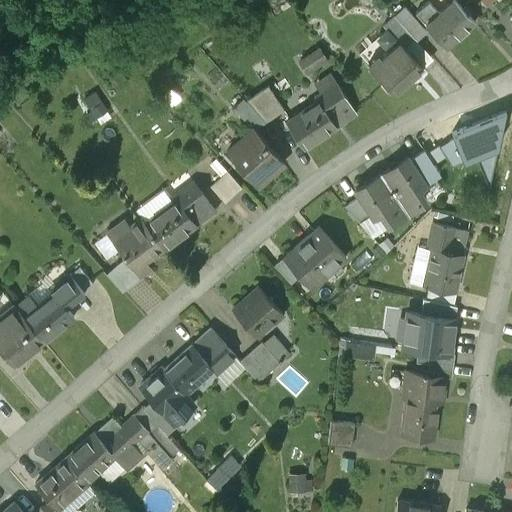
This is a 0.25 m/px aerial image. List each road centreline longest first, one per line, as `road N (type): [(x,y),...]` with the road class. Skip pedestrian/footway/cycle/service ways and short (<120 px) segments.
road 1 (residential): [(0,460),(351,146),(511,79)]
road 2 (residential): [(468,446),(511,227)]
